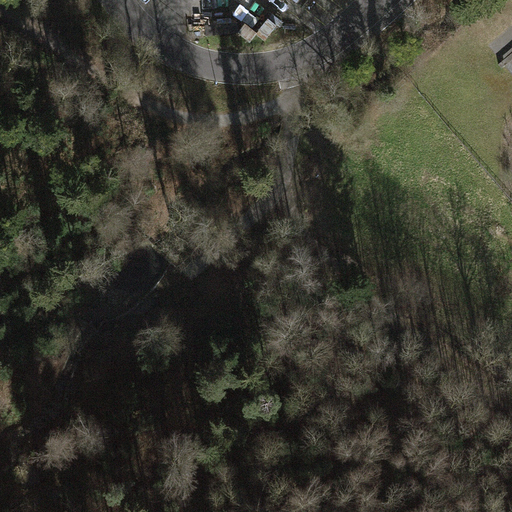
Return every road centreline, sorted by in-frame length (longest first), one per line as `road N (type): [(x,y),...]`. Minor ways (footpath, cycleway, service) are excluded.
road 1 (track): [(0,7),(124,84),(212,117),(267,104),(310,82)]
road 2 (track): [(316,54),(299,141),(281,185),(147,312)]
road 3 (unclassified): [(383,0),(316,54),(254,68),(195,57),(128,0)]
